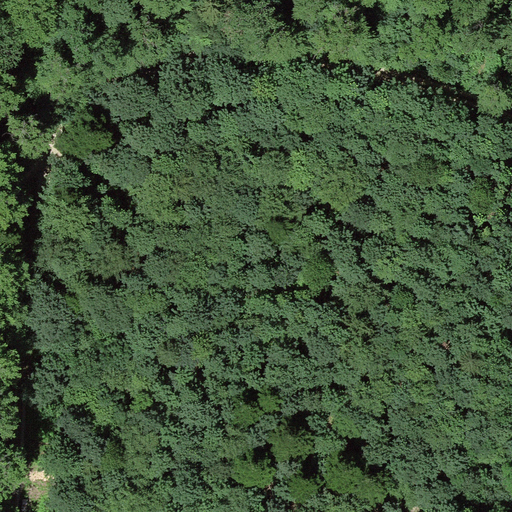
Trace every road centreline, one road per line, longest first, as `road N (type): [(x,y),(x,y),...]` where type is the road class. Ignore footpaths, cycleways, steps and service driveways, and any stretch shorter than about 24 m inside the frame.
road 1 (track): [(0,222),(22,181),(82,114),(124,84),(201,56),(290,56),(511,113)]
road 2 (track): [(53,145),(28,337),(18,511)]
